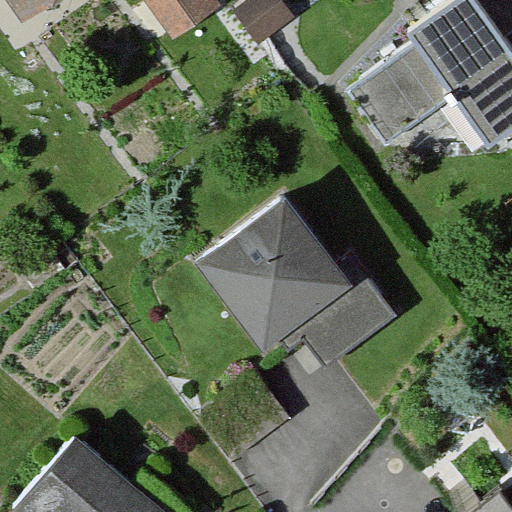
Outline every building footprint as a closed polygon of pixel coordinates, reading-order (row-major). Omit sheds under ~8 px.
[(15,0),(25,13),(42,0),(15,0)] [(148,0),(171,36),(218,6),(213,0),(148,0)] [(286,0),(249,0),(236,11),(261,43),(298,15),(286,0)] [(511,0),(449,0),(409,28),(421,46),(342,86),(381,144),(449,96),(493,149),(511,136),(511,45),(502,32),(511,27),(511,0)] [(290,190),(197,260),(266,353),(360,283),(290,190)] [(293,424),(253,373),(203,411),(244,463),(293,424)] [(175,511),(78,431),(10,511),(175,511)]
